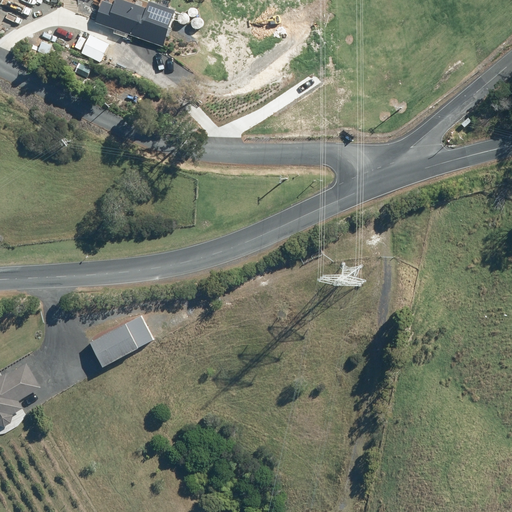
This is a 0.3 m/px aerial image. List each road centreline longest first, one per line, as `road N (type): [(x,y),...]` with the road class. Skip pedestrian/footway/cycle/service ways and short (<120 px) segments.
road 1 (unclassified): [(0,51),(127,130),(185,149),(356,156),(397,176)]
road 2 (tertiary): [(0,279),(192,260),(397,176)]
road 3 (track): [(0,42),(44,21),(90,25),(154,70),(209,127),(220,151)]
road 4 (unclassified): [(397,176),(414,147),(511,62)]
road 5 (track): [(316,77),(235,127),(229,152)]
